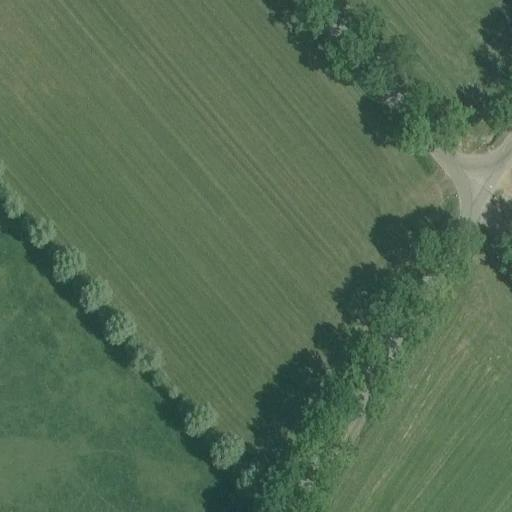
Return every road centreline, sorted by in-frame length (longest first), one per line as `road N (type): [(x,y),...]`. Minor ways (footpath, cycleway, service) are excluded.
road 1 (unclassified): [(294,511),(479,196)]
road 2 (unclassified): [(479,196),(311,0)]
